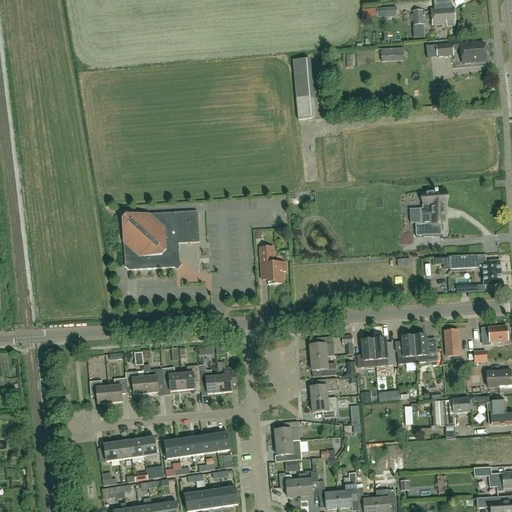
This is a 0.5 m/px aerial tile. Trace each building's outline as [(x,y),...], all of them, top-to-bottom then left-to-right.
[(432,26),(447,25),(447,27),(454,27),(454,24),(455,24),(454,7),(431,9),(432,26)] [(382,9),(376,9),(377,19),(397,17),(396,10),(383,11),(382,9)] [(424,25),(423,15),(423,11),(422,11),(413,12),(413,14),(405,15),(406,27),(414,26),(423,25),(424,25)] [(454,56),(453,50),(452,44),(436,46),(436,47),(437,57),(437,58),(454,56)] [(476,44),(460,45),(461,50),(462,64),(486,62),(486,54),(487,52),(487,48),(485,47),(485,45),(476,46),(476,44)] [(381,63),(404,62),(403,48),(381,50),(381,63)] [(420,209),(420,210),(420,224),(415,224),(416,238),(441,236),(441,224),(443,224),(443,220),(442,207),(445,207),(444,190),(424,194),(425,205),(422,205),(422,209),(420,209)] [(198,212),(173,214),(127,216),(122,221),(125,268),(129,271),(175,268),(179,263),(178,244),(199,243),(198,212)] [(268,281),(268,286),(283,285),(282,272),(286,272),(286,264),(274,264),(273,248),(260,249),(262,281),(268,281)] [(484,285),(484,286),(501,285),(501,284),(500,276),(502,276),(501,271),(500,271),(500,263),(500,262),(499,262),(486,263),(485,257),(486,257),(485,256),(449,258),(449,259),(450,270),(476,269),(477,269),(477,268),(477,267),(483,267),(484,285)] [(483,329),(481,329),(482,346),(484,346),(491,346),(491,343),(508,341),(507,327),(483,329)] [(458,331),(444,332),(446,358),(460,357),(458,331)] [(426,336),(414,337),(416,358),(416,364),(428,363),(435,362),(438,362),(437,350),(434,350),(427,350),(427,340),(426,336)] [(403,352),(397,353),(398,366),(410,365),(416,364),(416,358),(414,337),(402,338),(403,352)] [(334,344),(333,338),(318,339),(319,345),(310,346),(311,359),(327,357),(335,357),(334,350),(334,344)] [(374,341),(376,368),(395,366),(394,354),(387,354),(386,340),(374,341)] [(376,368),(374,341),(362,342),(363,356),(357,357),(358,369),(376,368)] [(216,355),(227,354),(226,346),(216,346),(216,355)] [(474,364),(487,363),(486,351),(474,352),(474,364)] [(327,357),(311,359),(312,372),(321,371),(322,377),(336,376),(336,370),(335,364),(327,365),(327,357)] [(220,394),(218,378),(212,378),(211,371),(206,372),(205,365),(198,366),(200,381),(201,388),(206,387),(207,395),(220,394)] [(164,385),(162,370),(150,371),(149,366),(144,367),(144,372),(146,395),(158,394),(157,385),(164,385)] [(200,381),(198,366),(187,367),(187,374),(181,375),(183,392),(195,390),(194,382),(200,381)] [(183,392),(181,375),(175,375),(174,368),(162,370),(164,385),(169,384),(170,393),(183,392)] [(220,394),(230,392),(232,392),(231,384),(237,384),(236,370),(224,371),(224,377),(218,378),(220,394)] [(499,390),(506,389),(511,388),(511,380),(510,371),(487,373),(488,389),(499,388),(499,390)] [(144,372),(137,373),(137,372),(125,373),(126,379),(127,388),(133,387),(134,396),(146,395),(144,372)] [(127,388),(126,379),(114,380),(115,387),(108,388),(110,404),(123,403),(122,395),(128,394),(127,388)] [(327,392),(335,392),(334,386),(337,385),(337,379),(322,381),(322,387),(311,388),(312,401),(327,399),(327,392)] [(110,404),(108,388),(102,388),(102,381),(89,383),(91,397),(97,397),(98,405),(110,404)] [(328,407),(327,399),(312,401),(313,413),(322,413),(322,419),(337,418),(336,411),(336,406),(328,407)] [(453,415),(470,413),(469,399),(451,400),(451,401),(445,402),(432,402),(433,427),(454,426),(453,415)] [(491,414),(488,415),(489,426),(492,426),(511,424),(511,412),(506,413),(505,402),(490,403),(491,414)] [(275,431),(276,444),(300,442),(300,441),(292,442),(290,430),(298,429),(298,422),(283,424),(284,430),(275,431)] [(217,453),(230,451),(227,433),(214,435),(217,453)] [(217,453),(214,435),(202,437),(205,455),(217,453)] [(205,455),(202,437),(189,439),(192,457),(205,455)] [(144,458),(157,456),(155,438),(142,440),(144,458)] [(494,452),(503,452),(504,460),(511,459),(511,444),(511,445),(511,438),(493,439),(494,452)] [(192,457),(189,439),(177,441),(179,459),(192,457)] [(144,458),(142,440),(129,442),(132,460),(144,458)] [(179,459),(177,441),(164,443),(166,461),(179,459)] [(132,460),(129,442),(117,444),(119,461),(132,460)] [(287,462),(301,461),(302,461),(300,442),(276,444),(277,456),(286,456),(287,462)] [(444,443),(446,450),(453,449),(451,442),(444,443)] [(119,461),(117,444),(103,445),(106,463),(119,461)] [(305,473),(306,480),(298,481),(300,497),(300,500),(307,499),(307,496),(313,495),(312,487),(318,486),(317,483),(318,483),(317,471),(317,467),(316,460),(312,460),(313,472),(311,472),(305,473)] [(491,468),(476,469),(475,463),(469,463),(470,470),(474,470),(474,478),(489,477),(490,488),(497,487),(497,492),(504,492),(504,489),(511,487),(511,472),(502,473),(502,474),(491,475),(491,468)] [(182,476),(181,470),(174,471),(174,470),(165,471),(167,478),(182,476)] [(287,498),(300,497),(298,481),(286,482),(286,474),(278,475),(280,489),(286,489),(287,498)] [(345,493),(337,493),(339,509),(352,508),(351,499),(357,498),(356,489),(355,474),(349,474),(350,487),(344,487),(345,493)] [(104,487),(109,486),(118,485),(117,479),(108,480),(103,481),(104,487)] [(166,487),(169,487),(168,480),(160,481),(161,488),(162,492),(163,497),(167,496),(166,491),(167,491),(166,487)] [(326,510),(339,509),(337,493),(325,494),(324,482),(318,483),(317,483),(318,486),(319,497),(325,496),(326,510)] [(103,500),(110,499),(116,498),(114,488),(102,490),(103,500)] [(225,507),(238,506),(236,488),(223,490),(225,507)] [(364,511),(377,511),(376,500),(369,500),(368,496),(364,496),(363,488),(356,489),(357,498),(357,503),(363,503),(364,511)] [(225,507),(223,490),(210,491),(213,509),(225,507)] [(383,499),(376,500),(377,511),(389,511),(389,505),(396,505),(395,490),(388,491),(388,493),(383,493),(383,499)] [(213,509),(210,491),(197,493),(200,511),(213,509)] [(194,511),(200,511),(197,493),(184,495),(186,511),(194,511)] [(491,511),(511,511),(511,502),(509,503),(509,497),(477,499),(477,509),(492,508),(491,511)] [(164,511),(177,511),(176,502),(163,504),(164,511)]
